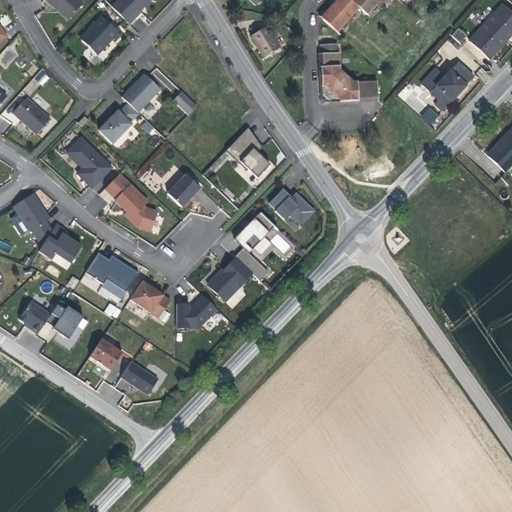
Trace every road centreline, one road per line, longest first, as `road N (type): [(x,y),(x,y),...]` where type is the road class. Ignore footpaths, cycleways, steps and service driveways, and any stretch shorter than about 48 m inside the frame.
road 1 (secondary): [(163,444),(351,247)]
road 2 (residential): [(354,224),(211,0)]
road 3 (residential): [(189,0),(93,89),(50,50),(20,0)]
road 4 (tertiary): [(511,441),(370,246)]
road 5 (secondary): [(369,226),(511,74)]
road 6 (residential): [(205,236),(175,261),(159,262),(41,174)]
road 7 (tertiary): [(0,335),(163,444)]
road 8 (track): [(511,226),(420,310)]
